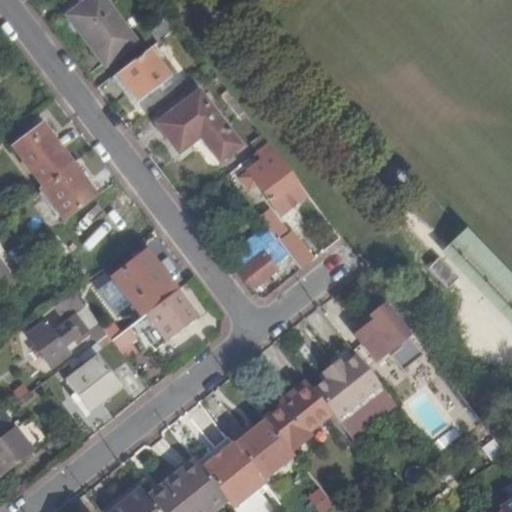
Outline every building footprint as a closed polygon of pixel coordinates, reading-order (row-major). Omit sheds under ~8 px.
[(138,45),(104,0),(87,0),(64,18),(105,71),(138,45)] [(148,33),(158,45),(180,28),(171,16),(148,33)] [(163,69),(150,51),(117,75),(137,103),(168,80),(171,86),(181,78),(170,65),(163,69)] [(137,103),(117,75),(113,79),(133,106),(137,103)] [(235,147),(198,96),(154,129),(179,160),(200,143),(214,161),(235,147)] [(19,155),(43,188),(72,166),(48,134),(19,155)] [(269,144),(261,134),(250,143),(258,152),(269,144)] [(257,153),(264,163),(241,180),(247,188),(256,182),(271,203),(298,183),(269,144),(258,152),(257,153)] [(42,189),(66,221),(77,213),(96,199),(72,166),(43,188),(42,189)] [(136,207),(117,182),(96,199),(77,213),(93,234),(117,217),(119,220),(136,207)] [(307,194),(298,183),(271,203),(280,215),(307,194)] [(115,258),(153,229),(146,221),(133,231),(134,232),(110,251),(115,258)] [(292,233),(278,244),(288,258),(300,273),(314,262),(292,233)] [(278,244),(274,239),(261,249),(265,254),(275,268),(288,258),(278,244)] [(511,290),(464,240),(450,253),(497,302),(495,304),(511,321),(511,290)] [(113,280),(143,320),(177,294),(147,253),(113,280)] [(265,254),(239,273),(253,291),(264,283),(267,287),(273,283),(270,278),(278,272),(275,268),(265,254)] [(432,274),(452,294),(462,284),(443,264),(432,274)] [(197,321),(177,294),(143,320),(134,327),(141,337),(146,333),(159,350),(197,321)] [(64,346),(96,322),(84,306),(59,326),(56,322),(49,327),(46,323),(27,337),(51,368),(69,354),(64,346)] [(363,344),(353,353),(356,357),(366,369),(405,338),(384,308),(353,332),(363,344)] [(108,338),(112,343),(120,336),(111,325),(103,331),(108,338)] [(112,343),(108,338),(98,345),(103,351),(112,343)] [(327,380),(314,390),(332,414),(339,422),(382,389),(366,369),(356,357),(344,366),(339,362),(323,374),(327,380)] [(121,388),(99,358),(67,383),(88,412),(121,388)] [(292,400),(264,421),(285,447),(290,454),(310,440),(306,433),(332,414),(314,390),(307,381),(288,394),(292,400)] [(382,389),(339,422),(351,438),(394,405),(382,389)] [(239,422),(224,434),(233,445),(239,452),(254,472),(285,447),(264,421),(258,413),(242,426),(239,422)] [(33,450),(3,415),(0,417),(0,474),(2,477),(33,450)] [(239,452),(233,445),(201,470),(226,502),(230,506),(234,511),(265,486),(260,479),(254,472),(239,452)] [(260,479),(290,454),(285,447),(254,472),(260,479)] [(163,488),(195,463),(191,458),(159,484),(163,488)] [(201,470),(195,463),(163,488),(148,500),(157,511),(213,511),(226,502),(201,470)] [(137,486),(103,511),(112,511),(140,490),(137,486)] [(140,490),(112,511),(157,511),(148,500),(140,490)] [(511,511),(511,498),(499,507),(501,511),(511,511)] [(222,511),(230,506),(226,502),(213,511),(222,511)]
